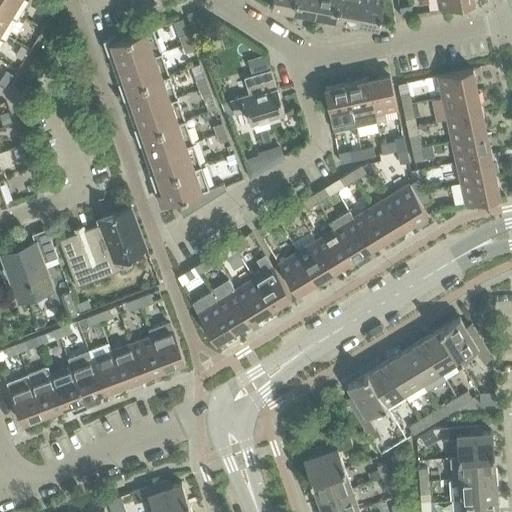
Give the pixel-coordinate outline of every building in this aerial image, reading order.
[(0,39),(24,0),(0,0),(0,203),(7,201),(0,183),(0,39)] [(270,0),(269,7),(291,11),(293,0),(270,0)] [(293,0),(291,11),(313,15),(315,0),(293,0)] [(315,0),(313,15),(334,19),(337,0),(315,0)] [(337,0),(334,19),(355,23),(359,0),(337,0)] [(359,0),(355,23),(377,27),(382,0),(359,0)] [(473,2),(472,0),(436,0),(438,8),(473,2)] [(42,1),(35,12),(46,19),(53,8),(42,1)] [(399,15),(410,13),(409,5),(398,7),(399,15)] [(207,187),(191,142),(202,138),(197,125),(187,129),(151,28),(120,39),(118,34),(101,40),(160,207),(167,205),(166,203),(176,199),(181,216),(225,188),(223,182),(207,187)] [(178,35),(181,43),(190,40),(187,32),(178,35)] [(184,52),(193,48),(190,40),(181,43),(184,52)] [(20,45),(14,55),(21,59),(27,49),(20,45)] [(437,75),(442,96),(442,97),(477,90),(472,68),(437,75)] [(249,123),(283,112),(276,88),(273,89),(272,85),(275,84),(270,69),(243,77),(248,94),(229,99),(233,113),(245,109),(249,123)] [(6,70),(0,79),(0,84),(5,87),(12,74),(6,70)] [(389,73),(367,78),(375,114),(397,109),(389,73)] [(195,80),(198,88),(207,85),(204,76),(195,80)] [(367,78),(346,83),(354,118),(365,116),(367,123),(376,121),(375,114),(367,78)] [(332,123),(354,118),(346,83),(324,88),(332,123)] [(210,93),(207,85),(198,88),(201,97),(210,93)] [(400,93),(403,105),(411,104),(411,102),(420,100),(416,86),(408,87),(408,92),(400,93)] [(446,117),(446,118),(481,111),(477,90),(442,97),(442,96),(431,98),(436,119),(446,117)] [(414,116),(411,104),(403,105),(405,118),(414,116)] [(11,122),(8,111),(0,113),(0,117),(2,125),(11,122)] [(446,118),(451,140),(486,132),(481,111),(446,118)] [(212,125),(215,133),(224,130),(221,121),(212,125)] [(218,142),(227,138),(224,130),(215,133),(218,142)] [(451,140),(455,161),(491,154),(486,132),(451,140)] [(409,136),(412,148),(420,146),(418,134),(409,136)] [(396,150),(405,148),(402,135),(393,137),(396,150)] [(244,158),(253,174),(287,155),(279,140),(244,158)] [(17,161),(25,158),(21,146),(13,149),(17,161)] [(373,146),(360,149),(362,157),(374,155),(373,146)] [(415,160),(423,158),(420,146),(412,148),(415,160)] [(405,148),(396,150),(399,162),(408,160),(405,148)] [(350,160),(362,157),(360,149),(348,151),(350,160)] [(233,153),(226,156),(229,165),(236,163),(233,153)] [(455,161),(460,181),(460,182),(495,175),(491,154),(455,161)] [(361,165),(350,172),(355,179),(365,173),(361,165)] [(344,186),(355,179),(350,172),(339,178),(344,186)] [(500,197),(495,175),(460,182),(460,181),(451,183),(455,202),(464,201),(465,204),(500,197)] [(417,180),(409,184),(416,195),(423,190),(417,180)] [(408,183),(389,194),(408,225),(427,213),(422,206),(416,195),(409,184),(408,183)] [(324,187),(313,194),(318,202),(329,195),(324,187)] [(430,201),(423,190),(416,195),(422,206),(430,201)] [(307,208),(318,202),(313,194),(303,200),(307,208)] [(389,194),(371,205),(389,236),(408,225),(389,194)] [(371,205),(352,217),(371,248),(389,236),(371,205)] [(113,219),(100,224),(113,262),(145,251),(130,207),(111,213),(113,219)] [(288,210),(276,217),(281,224),(292,217),(288,210)] [(270,230),(281,224),(276,217),(265,223),(270,230)] [(352,217),(334,228),(352,259),(371,248),(352,217)] [(116,271),(113,262),(100,224),(58,239),(74,286),(116,271)] [(334,228),(315,239),(334,270),(352,259),(334,228)] [(40,258),(55,253),(45,229),(30,235),(33,242),(0,255),(18,302),(52,289),(40,258)] [(243,236),(232,243),(237,250),(247,244),(243,236)] [(315,239),(297,250),(315,281),(334,270),(315,239)] [(226,257),(237,250),(232,243),(221,250),(226,257)] [(296,293),(315,281),(297,250),(277,262),(296,293)] [(262,272),(253,277),(271,308),(291,296),(266,256),(256,262),(262,272)] [(206,259),(195,265),(200,273),(210,267),(206,259)] [(189,280),(200,273),(195,265),(184,272),(189,280)] [(253,277),(234,288),(253,319),(271,308),(253,277)] [(234,288),(216,300),(235,330),(253,319),(234,288)] [(235,330),(216,300),(210,290),(191,301),(196,312),(215,342),(235,330)] [(69,291),(59,294),(67,315),(77,312),(69,291)] [(149,293),(137,297),(141,305),(152,301),(149,293)] [(129,310),(141,305),(137,297),(126,302),(129,310)] [(88,298),(76,302),(79,310),(91,306),(88,298)] [(109,308),(97,312),(100,321),(112,316),(109,308)] [(88,325),(100,321),(97,312),(85,317),(88,325)] [(459,316),(440,328),(458,359),(475,348),(483,361),(491,356),(472,325),(466,329),(459,316)] [(69,323),(57,328),(60,336),(72,331),(69,323)] [(172,327),(151,335),(163,369),(185,361),(172,327)] [(48,340),(60,336),(57,328),(45,332),(48,340)] [(440,328),(421,339),(440,370),(458,359),(440,328)] [(151,335),(130,342),(143,376),(163,369),(151,335)] [(28,338),(16,343),(20,351),(31,347),(28,338)] [(421,339),(403,350),(427,390),(445,379),(440,370),(421,339)] [(107,340),(86,348),(103,392),(123,384),(110,350),(107,340)] [(130,342),(110,350),(123,384),(143,376),(130,342)] [(8,356),(20,351),(16,343),(5,347),(8,356)] [(83,399),(103,392),(86,348),(66,355),(70,366),(83,399)] [(384,362),(403,392),(408,401),(427,390),(403,350),(384,362)] [(384,362),(366,373),(385,404),(403,392),(384,362)] [(47,364),(26,372),(42,415),(63,407),(50,373),(47,364)] [(63,407),(83,399),(70,366),(50,373),(63,407)] [(21,423),(42,415),(26,372),(5,380),(21,423)] [(367,414),(385,404),(366,373),(346,385),(354,397),(347,401),(367,432),(375,427),(367,414)] [(467,390),(456,397),(461,404),(471,398),(467,390)] [(494,391),(479,392),(479,393),(480,404),(495,403),(494,391)] [(450,411),(461,404),(456,397),(445,403),(450,411)] [(430,413),(419,419),(424,427),(434,420),(430,413)] [(413,433),(424,427),(419,419),(408,426),(413,433)] [(456,436),(457,456),(493,453),(491,430),(477,431),(477,425),(440,427),(441,437),(456,436)] [(303,458),(310,479),(344,467),(337,448),(351,443),(348,434),(314,446),(316,453),(303,458)] [(451,478),(459,477),(495,475),(493,453),(457,456),(450,456),(451,478)] [(385,462),(380,464),(375,465),(379,477),(389,474),(385,462)] [(418,467),(419,480),(429,480),(428,466),(418,467)] [(310,479),(317,499),(351,487),(344,467),(310,479)] [(393,487),(389,474),(379,477),(384,490),(393,487)] [(459,477),(460,499),(496,496),(495,475),(459,477)] [(148,495),(153,511),(161,511),(188,503),(181,481),(168,486),(165,479),(131,492),(134,500),(148,495)] [(430,492),(429,480),(419,480),(420,492),(430,492)] [(317,499),(321,511),(346,511),(358,508),(351,487),(317,499)] [(460,499),(461,511),(497,511),(496,496),(460,499)] [(161,511),(191,511),(188,503),(161,511)] [(389,506),(391,511),(402,511),(399,503),(389,506)]
